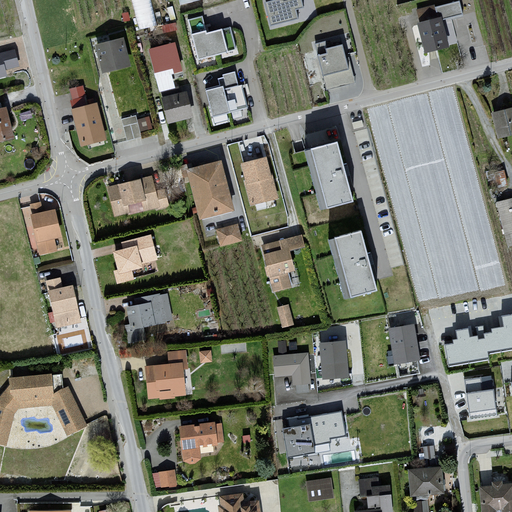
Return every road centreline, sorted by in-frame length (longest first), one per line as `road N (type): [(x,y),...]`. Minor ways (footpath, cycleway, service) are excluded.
road 1 (unclassified): [(68,177),(511,65)]
road 2 (residential): [(68,177),(143,511)]
road 3 (residential): [(25,0),(68,177)]
road 4 (unknown): [(139,498),(258,491),(265,511)]
